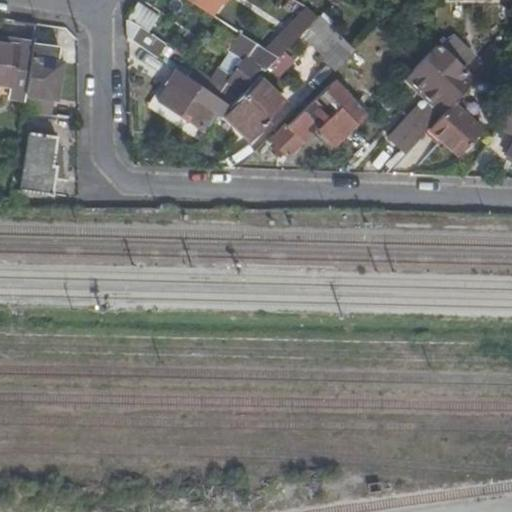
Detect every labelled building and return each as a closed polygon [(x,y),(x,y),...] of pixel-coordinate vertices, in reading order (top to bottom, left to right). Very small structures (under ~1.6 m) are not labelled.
[(206,12),(210,4),(204,0),(202,0),(198,7),(206,12)] [(278,58),(300,35),(318,17),(290,0),(289,0),(284,9),(298,18),(269,48),(276,57),(278,58)] [(322,62),(333,73),(354,52),(318,17),(300,35),(325,59),(322,62)] [(127,21),(127,39),(145,51),(153,38),(127,21)] [(453,34),(439,47),(461,68),(474,55),(453,34)] [(0,44),(16,47),(16,42),(0,39),(0,44)] [(468,74),(474,79),(504,48),(495,40),(466,72),(468,74)] [(0,98),(4,96),(24,99),(25,94),(31,44),(16,42),(16,47),(0,44),(0,98)] [(58,47),(31,44),(25,94),(55,98),(57,80),(61,81),(63,64),(56,62),(58,47)] [(229,107),(243,94),(241,92),(259,69),(264,72),(278,58),(276,57),(256,44),(227,81),(221,78),(210,95),(229,107)] [(403,81),(432,109),(423,118),(431,125),(453,103),(474,80),(474,79),(468,74),(467,75),(437,47),(403,81)] [(186,78),(189,80),(206,92),(213,82),(192,68),(186,78)] [(224,113),(222,115),(249,140),(286,103),(259,77),(243,94),(229,107),(224,113)] [(314,130),(333,149),(367,114),(334,79),(287,126),(285,124),(270,139),(287,156),(314,130)] [(216,106),(224,113),(229,107),(210,95),(206,92),(189,80),(181,93),(170,85),(158,102),(199,130),(216,106)] [(25,94),(24,99),(24,102),(45,105),(44,114),(53,115),(55,98),(25,94)] [(24,102),(23,111),(44,114),(45,105),(24,102)] [(482,130),(453,103),(431,125),(428,129),(458,156),(482,130)] [(388,138),(404,154),(420,138),(428,129),(431,125),(423,118),(415,110),(388,138)] [(22,189),(29,191),(53,194),(58,164),(53,164),(57,135),(29,131),(22,188),(22,189)] [(14,187),(13,195),(29,195),(29,191),(22,189),(22,188),(14,187)] [(13,195),(12,204),(30,205),(30,195),(29,195),(13,195)]
